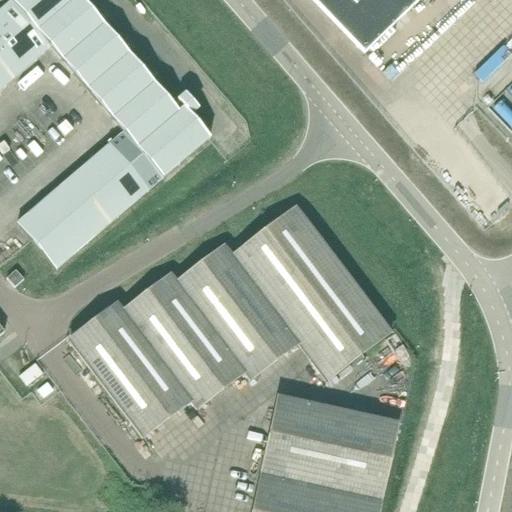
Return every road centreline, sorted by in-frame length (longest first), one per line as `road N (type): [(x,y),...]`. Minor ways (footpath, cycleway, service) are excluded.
road 1 (unclassified): [(485,511),(510,341),(492,295),(345,128)]
road 2 (unclassified): [(345,128),(106,292),(27,327),(0,291)]
road 3 (unknown): [(27,327),(130,439),(204,452)]
road 4 (unclassified): [(345,128),(233,0)]
